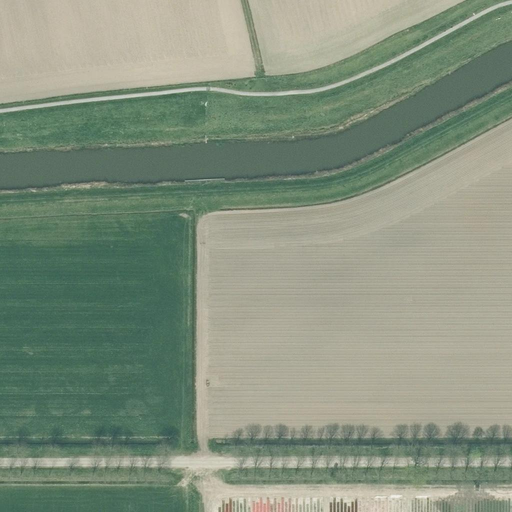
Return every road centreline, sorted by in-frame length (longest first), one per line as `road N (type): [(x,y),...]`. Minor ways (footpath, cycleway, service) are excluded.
road 1 (track): [(511,96),(344,181),(0,202)]
road 2 (unclassified): [(0,463),(511,462)]
